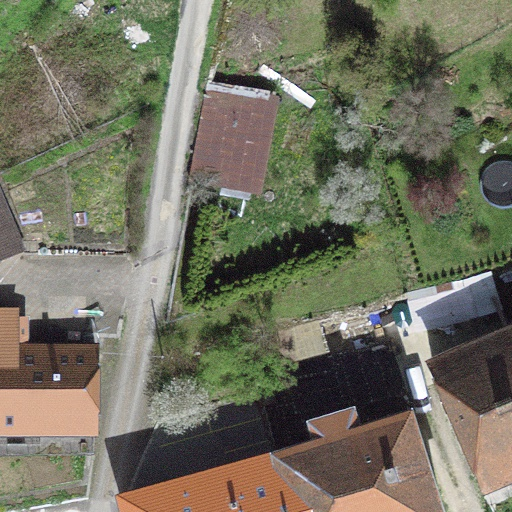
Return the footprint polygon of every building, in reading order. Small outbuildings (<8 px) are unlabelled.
[(191,176),(253,188),(269,102),(205,90),(191,176)] [(0,251),(19,243),(0,196),(0,251)] [(0,433),(94,433),(95,351),(16,351),(16,315),(0,315),(0,433)] [(274,335),(281,364),(328,352),(320,323),(274,335)] [(482,492),(511,479),(511,327),(431,362),(438,378),(435,380),(482,492)] [(274,462),(285,511),(437,511),(409,417),(357,433),(351,413),(309,426),(316,446),(273,459),(274,462)] [(126,511),(285,511),(274,462),(200,485),(199,482),(124,503),(126,511)]
